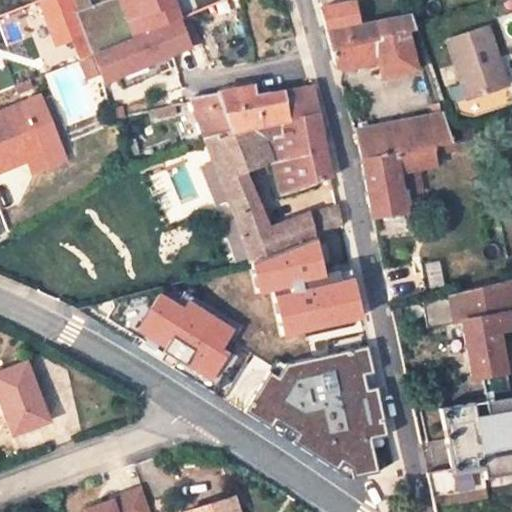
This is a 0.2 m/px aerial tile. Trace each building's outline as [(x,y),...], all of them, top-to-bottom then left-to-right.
[(124,20),(171,2),(170,0),(117,0),(118,1),(124,20)] [(92,53),(179,19),(171,2),(124,20),(118,1),(79,18),(92,53)] [(359,23),(353,1),(319,7),(325,30),(359,23)] [(417,69),(409,34),(414,33),(413,26),(409,13),(359,23),(325,30),(333,64),(342,71),(377,64),(381,77),(417,69)] [(104,82),(191,48),(179,19),(92,53),(104,82)] [(502,82),(483,25),(444,37),(458,80),(448,83),(456,109),(468,114),(508,101),(502,82)] [(189,98),(190,100),(204,139),(259,128),(289,120),(284,94),(278,95),(277,89),(273,90),(274,96),(257,99),(255,93),(254,87),(189,98)] [(273,90),(255,93),(257,99),(274,96),(273,90)] [(315,113),(310,90),(284,94),(289,120),(315,113)] [(40,146),(23,104),(0,112),(0,171),(15,165),(11,157),(40,146)] [(356,129),(361,158),(450,143),(448,136),(438,104),(431,106),(433,116),(381,125),(356,129)] [(331,177),(315,113),(289,120),(259,128),(262,141),(265,141),(270,161),(279,196),(331,177)] [(342,224),(338,207),(307,215),(268,230),(243,172),(270,161),(265,141),(262,141),(259,128),(204,139),(248,262),(276,251),(313,236),(342,224)] [(361,158),(372,215),(406,208),(404,195),(421,191),(416,166),(436,162),(434,154),(474,146),(470,130),(448,136),(450,143),(361,158)] [(11,157),(15,165),(43,154),(40,146),(11,157)] [(321,274),(313,236),(248,262),(255,292),(269,288),(279,334),(360,316),(348,268),(321,274)] [(511,310),(511,276),(421,299),(425,326),(460,320),(469,375),(479,373),(503,369),(496,328),(509,326),(507,312),(511,310)] [(171,366),(213,392),(237,355),(225,348),(230,341),(183,291),(162,296),(159,286),(109,299),(111,306),(104,316),(174,360),(171,366)] [(371,374),(365,345),(282,363),(274,375),(266,370),(240,410),(332,471),(346,469),(348,478),(375,472),(368,439),(384,436),(374,387),(365,389),(362,376),(371,374)] [(29,361),(0,371),(0,394),(14,434),(49,420),(29,361)] [(506,387),(503,369),(479,373),(482,391),(506,387)] [(511,424),(511,410),(510,410),(508,394),(483,398),(485,415),(474,417),(476,431),(511,424)] [(511,424),(476,431),(474,417),(471,400),(436,406),(446,467),(422,471),(426,496),(451,492),(447,470),(471,466),(469,455),(478,453),(480,464),(494,462),(495,470),(511,466),(511,424)] [(480,464),(478,453),(469,455),(471,466),(480,464)] [(495,470),(494,462),(480,464),(482,472),(495,470)] [(150,511),(142,488),(110,499),(111,502),(85,511),(150,511)] [(238,511),(234,498),(186,511),(238,511)]
